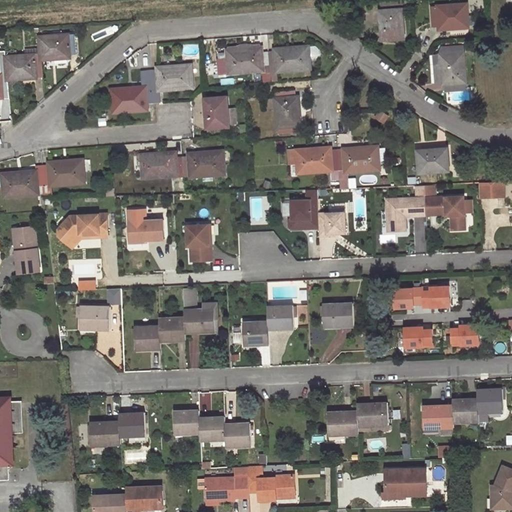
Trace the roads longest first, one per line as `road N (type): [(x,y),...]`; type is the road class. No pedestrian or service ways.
road 1 (residential): [(91,373),(100,386),(133,389),(511,370)]
road 2 (residential): [(34,124),(146,31),(308,16),(354,50)]
road 3 (residential): [(166,279),(511,259)]
road 4 (residential): [(354,50),(417,105),(511,142)]
road 5 (residential): [(34,124),(67,134),(175,126)]
